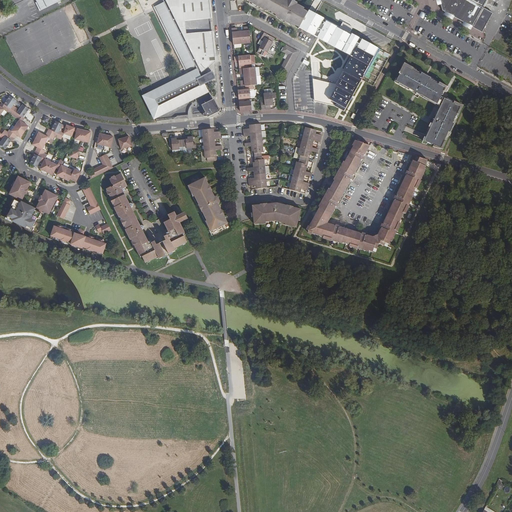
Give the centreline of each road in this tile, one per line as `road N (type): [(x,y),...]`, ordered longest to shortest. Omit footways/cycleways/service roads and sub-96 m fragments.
road 1 (residential): [(329,124),(310,197),(238,201),(230,120)]
road 2 (unknown): [(384,124),(393,109),(405,113),(394,175),(376,203),(359,192),(387,141)]
road 3 (residential): [(339,0),(511,93)]
road 4 (residential): [(511,178),(329,124)]
road 5 (residential): [(220,20),(247,18),(303,49),(288,79),(291,117)]
road 6 (residential): [(230,120),(96,124)]
road 7 (residential): [(511,396),(462,511)]
